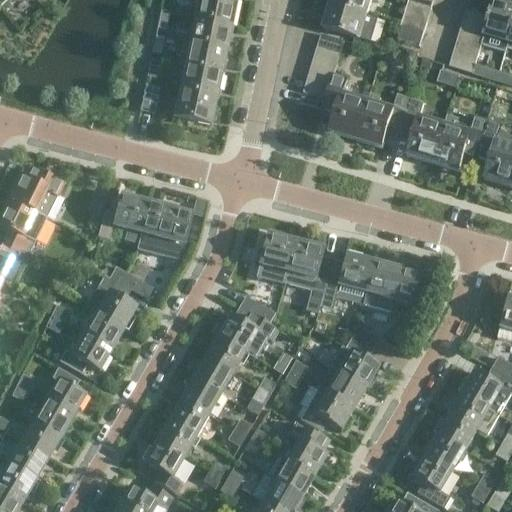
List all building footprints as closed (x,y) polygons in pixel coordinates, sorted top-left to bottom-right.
[(37,0),(0,0),(0,8),(9,0),(36,0),(37,1),(37,0)] [(230,0),(198,0),(195,19),(232,26),(237,1),(230,0)] [(369,0),(331,0),(330,5),(365,15),(369,0)] [(411,0),(410,5),(432,11),(435,0),(411,0)] [(473,0),(470,0),(467,11),(490,18),(494,7),(473,0)] [(487,29),(485,37),(508,44),(511,32),(511,7),(495,3),(494,7),(490,18),(487,29)] [(365,15),(330,5),(323,29),(358,40),(365,15)] [(410,5),(406,17),(428,24),(432,11),(410,5)] [(467,11),(464,22),(487,29),(490,18),(467,11)] [(161,13),(157,30),(166,32),(170,15),(161,13)] [(403,29),(424,36),(428,24),(406,17),(402,28),(403,29)] [(232,26),(195,19),(190,44),(227,52),(232,26)] [(484,41),(485,37),(487,29),(464,22),(460,34),(484,41)] [(420,49),(424,36),(403,29),(399,42),(420,49)] [(460,34),(457,45),(480,52),(484,41),(460,34)] [(323,36),(319,48),(342,55),(345,43),(323,36)] [(156,38),(152,54),(161,56),(165,39),(156,38)] [(227,52),(190,44),(184,69),(221,77),(227,52)] [(457,45),(453,56),(477,63),(480,52),(457,45)] [(319,48),(315,60),(338,67),(342,55),(319,48)] [(410,52),(408,64),(415,66),(418,54),(410,52)] [(385,56),(381,66),(389,69),(393,59),(385,56)] [(477,63),(453,56),(450,68),(473,75),(477,63)] [(315,60),(312,71),(335,78),(336,77),(338,67),(315,60)] [(424,60),(422,68),(430,71),(432,62),(424,60)] [(151,62),(147,79),(156,81),(160,64),(151,62)] [(497,82),(500,70),(485,66),(482,77),(497,82)] [(221,77),(184,69),(179,94),(216,102),(221,77)] [(511,73),(500,70),(497,82),(511,86),(511,73)] [(312,71),(308,82),(331,89),(335,78),(312,71)] [(331,89),(328,101),(326,106),(338,109),(331,134),(357,142),(369,104),(343,96),(348,81),(336,77),(335,78),(331,89)] [(308,82),(305,94),(328,101),(331,89),(308,82)] [(146,86),(140,113),(155,116),(160,89),(146,86)] [(211,128),(216,102),(179,94),(174,120),(211,128)] [(328,101),(305,94),(301,106),(324,113),(326,106),(328,101)] [(389,133),(401,136),(412,101),(398,96),(393,112),(369,104),(357,142),(383,150),(389,133)] [(408,157),(434,165),(446,128),(421,120),(426,105),(412,101),(401,136),(413,140),(408,157)] [(466,156),(478,160),(490,124),(476,120),(475,126),(449,118),(446,128),(434,165),(461,173),(466,156)] [(475,170),(488,174),(486,181),(511,189),(511,188),(511,139),(503,133),(504,129),(490,124),(478,160),(475,170)] [(34,217),(44,221),(55,198),(52,197),(58,184),(37,174),(31,185),(19,179),(7,203),(35,216),(34,217)] [(141,236),(149,205),(121,198),(116,217),(104,214),(98,239),(111,243),(115,229),(141,236)] [(33,243),(44,221),(34,217),(35,216),(7,203),(0,218),(0,229),(8,233),(3,243),(24,253),(30,242),(33,243)] [(177,213),(149,205),(141,236),(169,243),(177,213)] [(287,275),(296,244),(268,236),(256,279),(284,287),(287,275)] [(0,283),(1,284),(12,261),(19,264),(24,253),(3,243),(0,248),(0,283)] [(287,275),(284,287),(309,294),(306,306),(316,308),(319,297),(324,298),(334,262),(322,258),(324,251),(296,244),(287,275)] [(363,308),(374,264),(347,257),(345,265),(334,262),(324,298),(363,308)] [(374,264),(363,308),(389,315),(392,304),(412,309),(421,277),(374,264)] [(121,287),(127,277),(116,271),(110,281),(121,287)] [(121,287),(131,293),(137,282),(127,277),(121,287)] [(86,310),(97,316),(97,315),(124,331),(136,310),(124,303),(131,293),(121,287),(110,281),(104,278),(86,310)] [(43,292),(38,302),(48,308),(54,297),(43,292)] [(511,334),(511,300),(507,299),(499,331),(511,334)] [(254,304),(248,315),(268,327),(275,317),(254,304)] [(52,317),(64,324),(69,314),(56,308),(52,317)] [(97,315),(97,316),(85,336),(112,352),(124,331),(97,315)] [(218,339),(245,355),(256,362),(269,341),(274,344),(280,334),(268,327),(248,315),(242,325),(230,318),(218,339)] [(58,336),(64,324),(52,317),(45,330),(58,336)] [(352,340),(373,352),(379,342),(358,329),(352,340)] [(100,373),(112,352),(85,336),(73,356),(66,352),(59,363),(82,376),(87,366),(100,373)] [(245,355),(218,339),(205,360),(233,376),(245,355)] [(338,374),(366,390),(378,370),(367,363),(373,352),(352,340),(345,352),(350,354),(338,374)] [(233,376),(205,360),(193,381),(221,397),(233,376)] [(511,368),(497,360),(491,371),(511,383),(511,382),(511,368)] [(290,374),(302,381),(308,371),(296,364),(290,374)] [(460,395),(497,417),(510,396),(505,394),(511,383),(491,371),(485,382),(473,375),(460,395)] [(295,392),(302,381),(290,374),(283,384),(295,392)] [(327,384),(322,393),(354,411),(366,390),(338,374),(331,387),(327,384)] [(16,388),(29,395),(35,383),(22,377),(16,388)] [(258,391),(270,398),(276,387),(263,380),(258,391)] [(193,381),(181,402),(208,418),(221,397),(193,381)] [(45,405),(73,421),(85,400),(58,384),(45,405)] [(24,405),(29,395),(16,388),(11,399),(24,405)] [(264,409),(270,398),(258,391),(251,402),(264,409)] [(342,433),(354,411),(322,393),(320,391),(301,423),(322,435),(328,425),(342,433)] [(500,419),(497,417),(460,395),(448,416),(476,432),(488,439),(500,419)] [(196,439),(208,418),(181,402),(169,422),(196,439)] [(73,421),(45,405),(33,426),(61,442),(73,421)] [(464,453),(476,432),(448,416),(436,437),(464,453)] [(0,433),(5,437),(12,427),(0,419),(0,433)] [(157,443),(184,459),(196,439),(169,422),(157,443)] [(233,433),(245,440),(252,429),(240,422),(233,433)] [(61,442),(33,426),(21,446),(48,462),(61,442)] [(287,464),(314,480),(326,458),(315,451),(321,441),(294,426),(288,437),(299,443),(287,464)] [(250,442),(262,449),(268,439),(256,432),(250,442)] [(239,450),(245,440),(233,433),(227,443),(239,450)] [(424,458),(451,474),(464,453),(436,437),(424,458)] [(501,447),(511,453),(511,444),(505,440),(501,447)] [(256,460),(262,449),(250,442),(244,453),(256,460)] [(184,459),(157,443),(144,465),(159,474),(153,484),(174,496),(179,488),(178,483),(172,480),(184,459)] [(21,446),(9,467),(36,483),(48,462),(21,446)] [(506,465),(511,455),(511,453),(501,447),(495,458),(506,465)] [(451,474),(424,458),(411,479),(423,486),(416,496),(443,511),(450,500),(439,494),(451,474)] [(209,474),(221,481),(227,471),(215,463),(209,474)] [(302,500),(314,480),(287,464),(280,475),(275,473),(270,482),(302,500)] [(36,483),(9,467),(0,481),(0,489),(24,504),(36,483)] [(226,484),(238,491),(244,480),(232,473),(226,484)] [(215,491),(221,481),(209,474),(203,484),(215,491)] [(251,498),(263,505),(274,511),(295,511),(302,500),(270,482),(263,478),(251,498)] [(476,488),(488,495),(494,485),(483,478),(476,488)] [(231,501),(238,491),(226,484),(219,494),(231,501)] [(492,498),(504,505),(510,495),(499,487),(492,498)] [(482,506),(488,495),(476,488),(470,499),(482,506)] [(0,511),(19,511),(24,504),(0,489),(0,511)] [(129,490),(117,511),(153,511),(157,507),(162,511),(167,509),(172,501),(151,489),(145,499),(129,490)] [(492,511),(499,511),(504,505),(492,498),(486,508),(492,511)] [(411,511),(397,503),(392,511),(411,511)]
